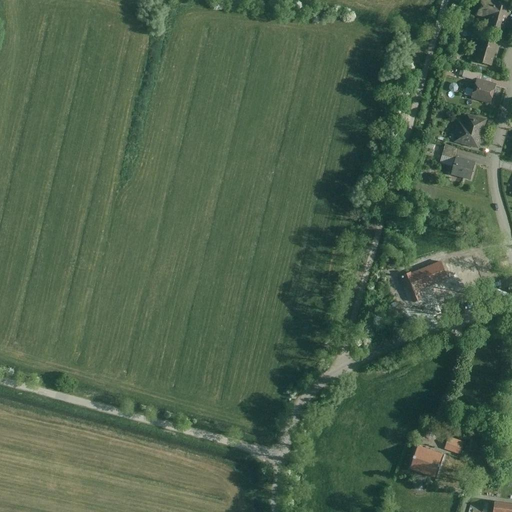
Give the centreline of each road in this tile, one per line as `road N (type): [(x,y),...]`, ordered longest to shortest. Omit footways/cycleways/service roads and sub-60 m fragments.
road 1 (unclassified): [(341,369),(446,0)]
road 2 (unclassified): [(282,455),(0,381)]
road 3 (residential): [(511,306),(399,340),(341,369)]
road 4 (residential): [(511,249),(493,162),(511,92)]
road 5 (track): [(449,324),(458,357),(430,438)]
